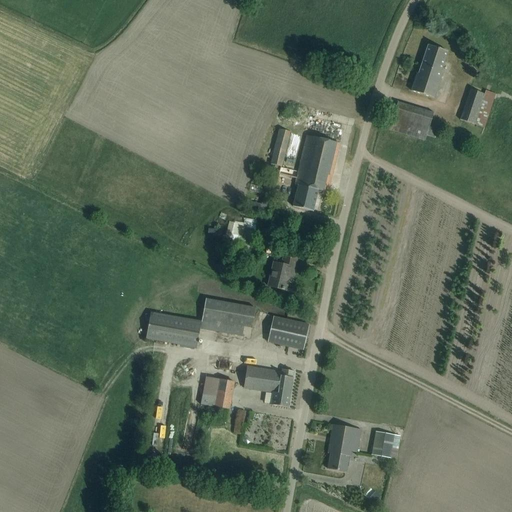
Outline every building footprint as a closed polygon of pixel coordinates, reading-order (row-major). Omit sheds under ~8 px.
[(447,51),(437,48),(428,45),(418,74),(417,73),(411,91),(433,98),(442,72),(441,72),(447,51)] [(460,120),(484,128),(495,94),(485,90),(484,94),(470,89),(460,120)] [(433,112),(419,109),(397,102),(398,102),(397,101),(396,102),(397,103),(395,109),(392,119),(388,130),(398,133),(424,140),(426,135),(434,138),(439,124),(430,121),(433,112)] [(298,185),(293,206),(303,209),(312,211),(318,190),(327,192),(339,144),(329,141),(307,136),(298,171),(296,179),(295,184),(298,185)] [(285,170),(297,172),(299,165),(287,163),(285,170)] [(246,200),(245,208),(270,213),(273,198),(264,196),(262,204),(246,200)] [(227,212),(224,220),(230,222),(233,214),(227,212)] [(297,258),(287,256),(284,255),(281,265),(273,263),(270,276),(268,286),(286,290),(289,276),(292,276),(297,258)] [(261,326),(265,304),(212,296),(208,326),(250,333),(251,324),(261,326)] [(195,349),(200,322),(151,312),(146,340),(195,349)] [(309,325),(272,317),(267,342),(303,350),(309,325)] [(282,372),(272,370),(248,367),(244,389),(273,393),(271,405),(288,408),(293,378),(292,378),(293,371),(282,369),(282,372)] [(234,382),(206,376),(200,405),(229,410),(234,382)] [(357,452),(359,439),(361,430),(333,425),(328,453),(330,453),(327,469),(337,471),(346,472),(349,456),(350,456),(351,451),(357,452)] [(396,460),(400,436),(375,432),(370,455),(396,460)] [(188,490),(189,480),(179,479),(178,489),(188,490)] [(199,511),(200,502),(190,501),(189,511),(199,511)]
